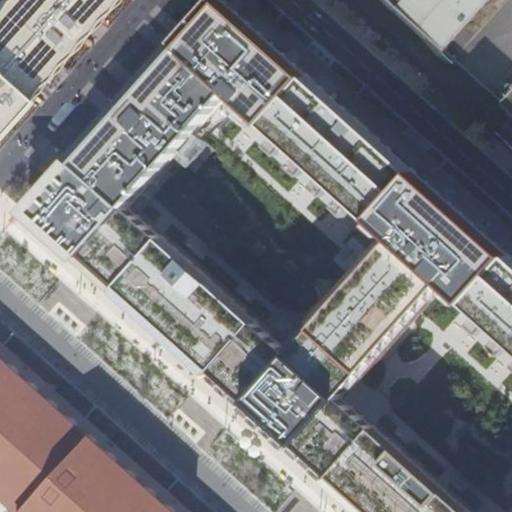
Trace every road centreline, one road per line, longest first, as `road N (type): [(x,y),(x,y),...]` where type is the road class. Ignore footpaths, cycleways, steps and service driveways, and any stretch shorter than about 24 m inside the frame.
road 1 (residential): [(242,511),(0,295)]
road 2 (residential): [(290,0),(511,196)]
